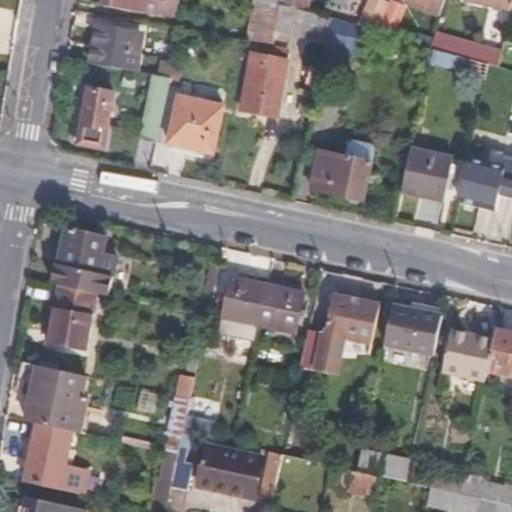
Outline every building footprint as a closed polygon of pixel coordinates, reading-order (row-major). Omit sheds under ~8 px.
[(170,17),(172,0),(97,0),(97,6),(137,13),(138,11),(170,17)] [(273,11),(274,3),(274,0),(263,0),(262,10),(273,11)] [(308,14),(311,0),(274,0),(274,3),(308,14)] [(381,4),(371,0),(363,0),(353,24),(368,30),(381,4)] [(400,2),(397,0),(384,0),(370,31),(385,36),(386,36),(400,2)] [(401,0),(401,1),(436,13),(440,0),(401,0)] [(270,29),(322,44),(328,20),(308,14),(274,3),(273,11),(273,14),(270,29)] [(244,40),(246,41),(268,44),(270,29),(273,14),(249,10),(244,40)] [(322,44),(321,49),(357,60),(364,30),(328,20),(322,44)] [(89,45),(85,64),(127,71),(133,33),(92,26),(89,45)] [(364,30),(357,60),(378,65),(386,36),(385,36),(370,31),(364,30)] [(428,48),(493,67),(498,51),(429,32),(425,47),(428,48)] [(269,116),(283,52),(262,48),(261,55),(246,52),(234,109),(253,113),(269,116)] [(156,62),(154,74),(165,77),(166,69),(167,64),(156,62)] [(466,76),(480,78),(481,69),(467,67),(466,76)] [(165,77),(163,85),(172,86),(175,71),(166,69),(165,77)] [(152,140),(163,85),(165,77),(154,74),(150,74),(137,137),(152,140)] [(74,143),(101,147),(110,91),(84,87),(79,112),(74,143)] [(206,151),(217,106),(174,96),(164,142),(206,151)] [(412,147),(403,195),(421,199),(437,202),(447,156),(412,147)] [(337,195),(359,200),(367,162),(315,151),(307,188),(337,195)] [(472,156),(462,201),(484,205),(498,208),(508,164),(472,156)] [(49,264),(45,283),(54,285),(91,293),(103,295),(111,256),(97,253),(100,237),(63,229),(59,247),(55,265),(49,264)] [(209,294),(214,272),(206,270),(201,292),(209,294)] [(254,323),(262,286),(238,281),(226,279),(224,291),(217,289),(212,315),(254,323)] [(91,293),(54,285),(48,316),(42,344),(81,353),(91,306),(88,306),(91,293)] [(281,290),(262,286),(254,323),(290,331),(298,293),(281,290)] [(329,295),(322,333),(343,337),(367,342),(375,304),(348,299),(329,295)] [(406,302),(405,308),(434,314),(435,308),(406,302)] [(429,354),(437,315),(434,314),(405,308),(397,306),(389,304),(381,343),(429,354)] [(322,333),(305,330),(297,367),(335,375),(340,351),(343,337),(322,333)] [(511,333),(493,330),(491,341),(484,370),(511,376),(511,333)] [(484,370),(491,341),(470,336),(447,331),(437,376),(481,386),(484,370)] [(343,337),(340,351),(365,356),(367,342),(343,337)] [(192,374),(196,353),(185,350),(181,371),(192,374)] [(74,374),(16,361),(15,369),(34,373),(31,390),(24,421),(29,422),(62,430),(74,374)] [(92,378),(74,374),(62,430),(67,431),(80,434),(92,378)] [(186,397),(190,377),(174,374),(170,394),(174,395),(186,397)] [(162,451),(174,453),(179,432),(185,400),(186,397),(174,395),(162,451)] [(179,432),(197,436),(200,422),(191,420),(195,402),(185,400),(179,432)] [(21,457),(16,481),(84,496),(89,473),(59,466),(67,431),(62,430),(29,422),(25,438),(21,437),(19,447),(17,456),(21,457)] [(204,445),(206,438),(197,436),(179,432),(174,453),(169,480),(168,484),(185,487),(190,461),(182,459),(185,445),(195,447),(193,458),(201,460),(197,481),(221,486),(240,490),(247,454),(204,445)] [(377,477),(401,482),(405,462),(357,452),(353,472),(377,477)] [(268,500),(271,487),(291,491),(297,460),(277,456),(264,453),(255,497),(268,500)] [(323,485),(374,495),(377,477),(353,472),(327,466),(323,485)] [(432,472),(428,488),(458,494),(461,479),(432,472)] [(458,494),(478,499),(511,505),(511,486),(484,480),(485,478),(462,473),(461,479),(458,494)] [(168,484),(169,480),(150,476),(144,508),(162,511),(168,484)] [(416,497),(426,499),(428,488),(410,484),(408,495),(416,497)] [(426,499),(425,505),(459,511),(474,511),(478,499),(458,494),(428,488),(426,499)] [(17,511),(79,511),(82,502),(22,490),(17,511)] [(511,511),(511,505),(478,499),(474,511),(511,511)]
